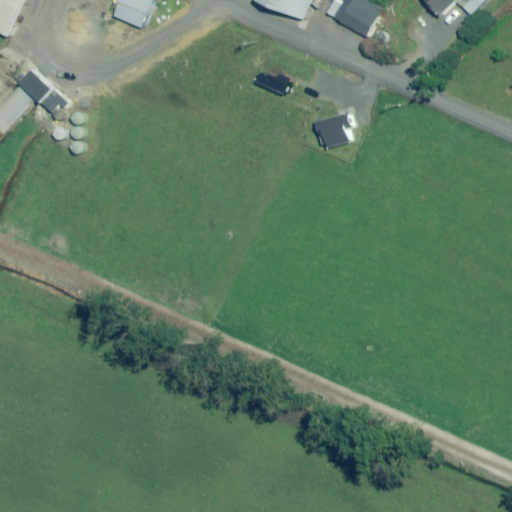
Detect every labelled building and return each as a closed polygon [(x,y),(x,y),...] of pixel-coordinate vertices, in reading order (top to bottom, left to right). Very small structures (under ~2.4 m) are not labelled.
[(32,0),(0,0),(0,30),(14,37),(32,0)] [(317,0),(265,0),(264,1),(309,21),(317,0)] [(387,9),(370,0),(347,0),(337,19),(371,37),(387,9)] [(431,0),(448,17),(464,2),(476,15),(491,0),(431,0)] [(47,104),(61,90),(35,66),(22,80),(47,104)] [(0,142),(38,104),(25,90),(0,115),(0,142)] [(64,92),(58,97),(49,104),(65,123),(72,117),(80,110),(64,92)] [(358,142),(352,115),(314,125),(321,152),(358,142)]
